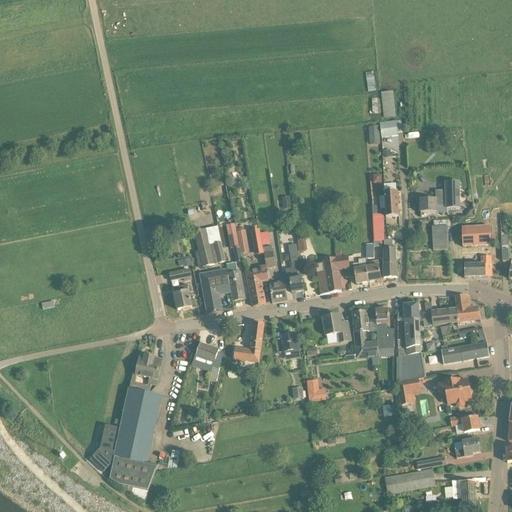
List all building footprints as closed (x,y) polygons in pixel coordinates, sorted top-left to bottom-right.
[(379,93),(383,119),(394,117),(390,91),(379,93)] [(398,136),(398,133),(396,123),(380,125),(381,139),(398,136)] [(369,128),(370,141),(380,140),(379,127),(369,128)] [(390,151),(383,152),(384,159),(391,158),(390,151)] [(381,183),(381,174),(371,175),(371,184),(381,183)] [(436,200),(420,201),(420,214),(436,214),(436,213),(447,213),(447,210),(459,210),(459,183),(446,183),(446,192),(436,192),(436,200)] [(385,192),(385,197),(386,210),(386,218),(398,218),(397,192),(385,192)] [(383,216),(372,216),(373,242),(382,242),(384,242),(384,241),(383,216)] [(227,226),(231,250),(233,249),(235,260),(236,264),(243,263),(242,255),(237,233),(236,234),(234,225),(227,226)] [(463,249),(491,247),(490,226),(462,228),(463,249)] [(446,250),(446,227),(430,227),(431,251),(446,250)] [(202,269),(225,263),(218,228),(194,234),(202,269)] [(255,257),(263,256),(262,254),(258,231),(251,232),(255,257)] [(237,233),(242,255),(249,253),(245,232),(237,233)] [(384,250),(383,250),(383,266),(396,266),(396,250),(392,250),(392,241),(390,241),(388,241),(387,241),(384,241),(384,242),(384,250)] [(306,245),(298,246),(298,253),(307,252),(306,245)] [(262,254),(263,256),(265,267),(265,269),(275,268),(273,252),(262,254)] [(301,270),(299,257),(298,252),(289,253),(292,269),(285,271),(287,281),(289,280),(291,294),(304,292),(301,270)] [(317,275),(318,280),(321,296),(341,293),(338,271),(345,270),(346,279),(350,278),(348,258),(341,259),(341,254),(335,255),(336,259),(324,261),(325,273),(317,275)] [(481,266),(464,266),(465,279),(491,278),(491,258),(481,258),(481,266)] [(189,259),(182,261),(184,268),(190,267),(189,259)] [(373,268),(366,269),(368,284),(381,282),(378,262),(375,263),(372,263),(373,268)] [(359,265),(353,266),(356,286),(368,284),(366,269),(360,270),(359,265)] [(396,266),(383,266),(383,268),(384,279),(397,279),(396,266)] [(246,278),(247,278),(253,308),(265,306),(262,287),(262,286),(262,284),(268,283),(265,269),(265,267),(258,268),(258,270),(245,272),(246,278)] [(231,295),(228,276),(226,270),(200,275),(207,316),(222,313),(219,297),(231,295)] [(191,281),(189,271),(170,275),(171,282),(184,279),(185,282),(191,281)] [(240,273),(228,276),(231,295),(233,302),(245,300),(240,273)] [(286,303),(286,302),(283,283),(269,285),(272,305),(286,303)] [(190,299),(187,286),(173,289),(174,296),(177,312),(192,308),(190,299)] [(468,298),(455,298),(457,311),(459,324),(480,321),(478,309),(467,311),(466,305),(470,305),(468,298)] [(418,305),(404,306),(405,322),(419,321),(418,305)] [(375,312),(377,340),(378,352),(393,351),(394,340),(383,340),(383,325),(389,325),(388,311),(375,312)] [(432,314),(433,320),(433,327),(459,324),(457,311),(432,314)] [(352,315),(356,349),(364,348),(363,333),(369,332),(367,313),(352,315)] [(349,334),(349,333),(348,324),(341,325),(340,317),(323,320),(325,330),(326,337),(337,335),(339,345),(350,343),(349,334)] [(433,320),(426,320),(423,321),(424,328),(433,327),(433,320)] [(398,359),(421,355),(419,321),(405,322),(406,349),(398,350),(398,359)] [(259,364),(263,325),(254,325),(251,352),(236,350),(234,361),(259,364)] [(476,346),(486,343),(482,330),(478,331),(480,338),(474,340),(476,346)] [(284,353),(299,351),(298,343),(295,343),(294,336),(282,337),(284,353)] [(201,360),(214,364),(219,351),(200,344),(195,357),(201,359),(201,360)] [(489,358),(487,345),(446,352),(448,365),(489,358)] [(421,355),(398,359),(397,359),(397,384),(419,380),(425,379),(421,355)] [(145,357),(141,357),(137,373),(133,373),(130,390),(129,390),(110,478),(117,485),(122,486),(130,488),(148,492),(155,473),(157,468),(147,466),(162,397),(149,394),(151,386),(154,387),(155,381),(157,381),(161,361),(154,359),(154,358),(145,356),(145,357)] [(209,382),(217,383),(220,369),(212,367),(209,382)] [(324,401),(323,389),(317,390),(317,380),(305,381),(306,402),(324,401)] [(419,380),(397,384),(396,384),(400,407),(415,405),(414,396),(421,395),(419,380)] [(447,406),(454,405),(455,408),(457,409),(462,409),(464,406),(465,403),(472,402),(471,399),(473,397),(472,393),(470,391),(469,385),(465,382),(460,383),(459,381),(449,382),(442,384),(442,385),(438,385),(440,398),(446,397),(447,406)] [(302,389),(292,390),(293,401),(304,400),(302,389)] [(397,417),(395,406),(386,407),(388,418),(397,417)] [(468,417),(450,420),(451,428),(463,426),(464,434),(480,431),(477,419),(469,420),(468,417)] [(112,464),(114,453),(112,452),(117,429),(106,427),(100,450),(92,459),(90,461),(103,473),(104,472),(112,464)] [(478,440),(462,443),(464,451),(455,453),(457,460),(473,457),(472,455),(480,454),(478,440)] [(416,463),(418,471),(445,466),(444,459),(416,463)] [(431,472),(384,481),(387,496),(434,487),(431,472)] [(342,484),(341,477),(334,478),(335,485),(342,484)] [(439,511),(476,507),(475,482),(460,484),(460,481),(451,482),(452,491),(454,491),(455,500),(417,504),(418,511),(435,511),(439,511)] [(148,492),(130,488),(122,486),(122,488),(121,490),(146,502),(147,499),(148,493),(148,492)]
